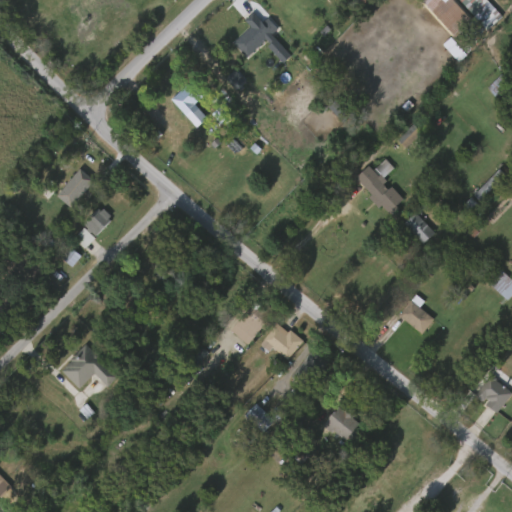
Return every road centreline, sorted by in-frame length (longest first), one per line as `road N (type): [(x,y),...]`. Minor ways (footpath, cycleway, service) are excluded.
road 1 (tertiary): [(0,26),(173,193),(511,470)]
road 2 (residential): [(173,193),(0,372)]
road 3 (tertiary): [(204,0),(88,115)]
